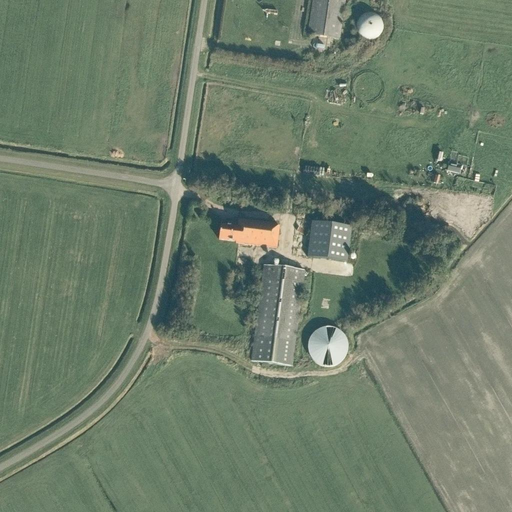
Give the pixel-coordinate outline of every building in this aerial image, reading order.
[(313,0),(308,36),(339,40),(344,0),(313,0)] [(369,43),(383,32),(369,14),(355,25),(369,43)] [(383,156),(389,140),(384,138),(378,154),(383,156)] [(276,249),(279,227),(271,226),(271,225),(238,220),(237,228),(221,226),(219,240),(236,242),(235,244),(276,249)] [(311,222),(307,258),(347,263),(351,227),(311,222)] [(372,238),(372,243),(361,242),(360,249),(369,250),(368,254),(379,255),(381,239),(372,238)] [(263,266),(254,338),(250,362),(292,368),(295,344),(305,271),(263,266)] [(340,369),(345,343),(317,338),(312,364),(340,369)]
